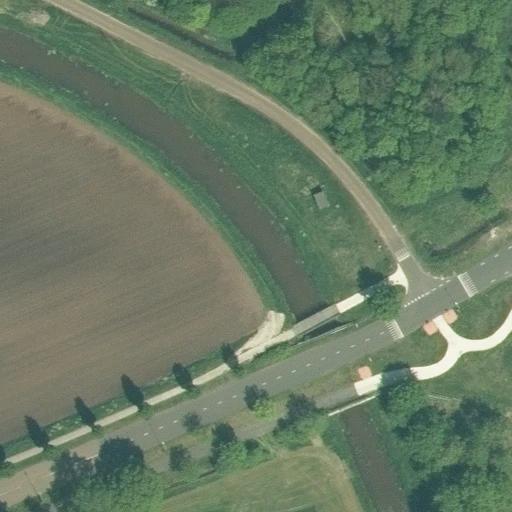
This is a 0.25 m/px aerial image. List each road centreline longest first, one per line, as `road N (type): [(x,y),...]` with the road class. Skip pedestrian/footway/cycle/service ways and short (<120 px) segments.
road 1 (unclassified): [(430,306),(324,153),(241,94),(57,0)]
road 2 (tertiary): [(0,497),(331,355)]
road 3 (unclassified): [(56,511),(354,391)]
